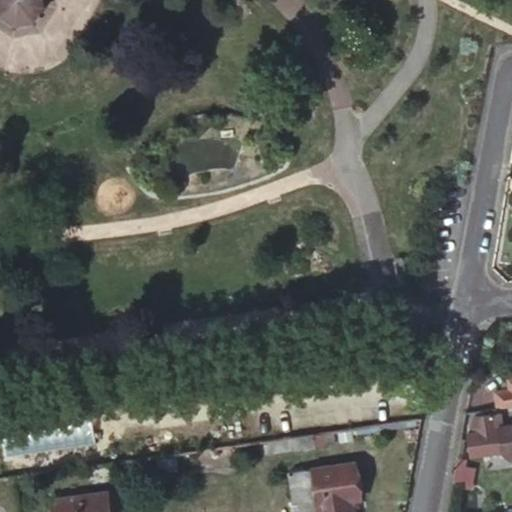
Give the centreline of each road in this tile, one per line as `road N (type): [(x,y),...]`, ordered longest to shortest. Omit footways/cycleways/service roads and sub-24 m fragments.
road 1 (residential): [(511,61),(463,310)]
road 2 (residential): [(463,310),(426,511)]
